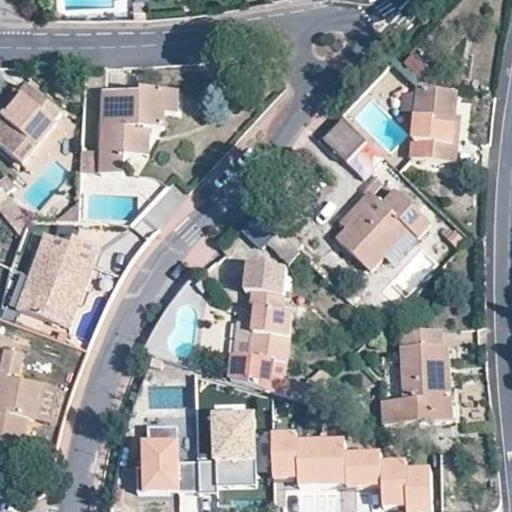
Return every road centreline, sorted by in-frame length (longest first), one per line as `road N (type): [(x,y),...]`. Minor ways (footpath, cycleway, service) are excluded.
road 1 (residential): [(310,73),(281,146),(229,205),(156,266),(134,303),(106,365),(70,511)]
road 2 (residential): [(9,49),(153,48),(300,32)]
road 3 (residential): [(511,169),(511,406)]
